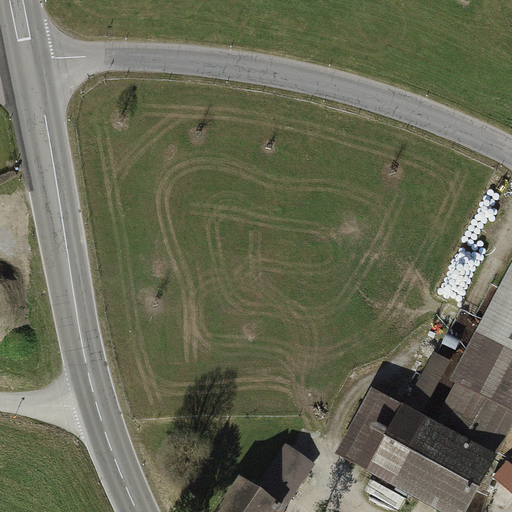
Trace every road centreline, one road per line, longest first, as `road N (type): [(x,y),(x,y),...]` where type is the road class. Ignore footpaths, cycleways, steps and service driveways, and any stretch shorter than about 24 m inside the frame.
road 1 (unclassified): [(511,152),(390,101),(277,73),(30,60)]
road 2 (secondary): [(30,60),(96,411),(137,511)]
